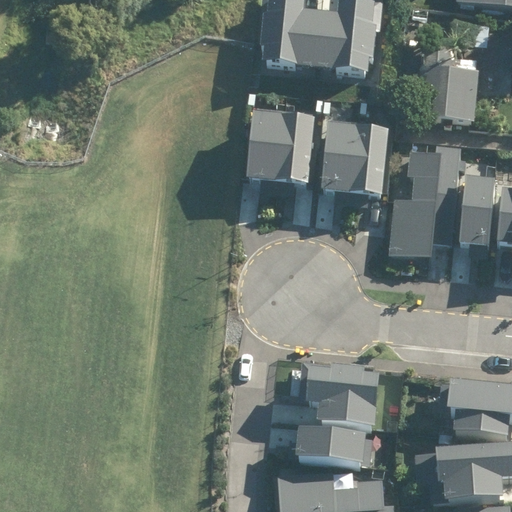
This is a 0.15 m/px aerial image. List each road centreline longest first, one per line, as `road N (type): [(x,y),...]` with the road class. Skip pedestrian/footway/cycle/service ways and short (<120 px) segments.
road 1 (residential): [(297,296),(256,345),(246,511)]
road 2 (residential): [(297,296),(376,328),(511,340)]
